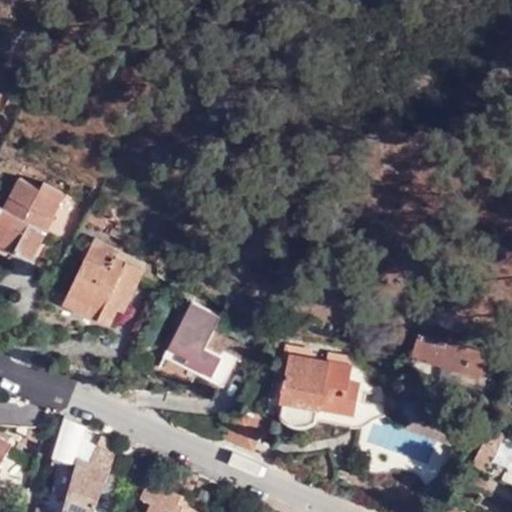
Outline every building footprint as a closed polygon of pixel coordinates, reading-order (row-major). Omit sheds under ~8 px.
[(47,214),(53,217),(63,194),(43,183),(40,187),(19,177),(4,207),(0,204),(0,235),(3,236),(21,246),(18,251),(32,259),(45,232),(40,229),(47,214)] [(106,218),(87,208),(82,217),(103,227),(106,218)] [(45,232),(53,217),(47,214),(40,229),(45,232)] [(21,246),(3,236),(0,241),(0,243),(18,251),(21,246)] [(130,282),(136,285),(144,269),(115,254),(118,248),(95,236),(67,295),(101,310),(98,317),(111,323),(119,306),(130,282)] [(125,309),(136,285),(130,282),(119,306),(125,309)] [(101,310),(67,295),(64,302),(98,317),(101,310)] [(222,314),(193,300),(166,352),(222,383),(236,356),(241,357),(247,346),(215,329),(222,314)] [(485,353),(419,333),(412,354),(479,375),(485,353)] [(343,409),(346,395),(349,378),(352,363),(292,352),(284,398),(285,399),(284,409),(286,410),(289,415),(294,418),(300,420),(307,418),(311,415),(316,416),(319,405),(343,409)] [(349,378),(346,395),(357,397),(360,379),(349,378)] [(267,420),(238,405),(223,436),(252,449),(267,420)] [(427,422),(410,416),(406,425),(420,431),(425,428),(427,422)] [(0,459),(11,441),(0,434),(0,459)] [(89,464),(91,458),(79,453),(77,459),(89,464)] [(64,506),(80,511),(91,511),(110,467),(91,458),(89,464),(77,459),(64,506)] [(149,499),(143,511),(198,511),(199,510),(187,504),(178,499),(182,491),(147,475),(139,494),(149,499)] [(191,496),(182,491),(178,499),(187,504),(191,496)]
